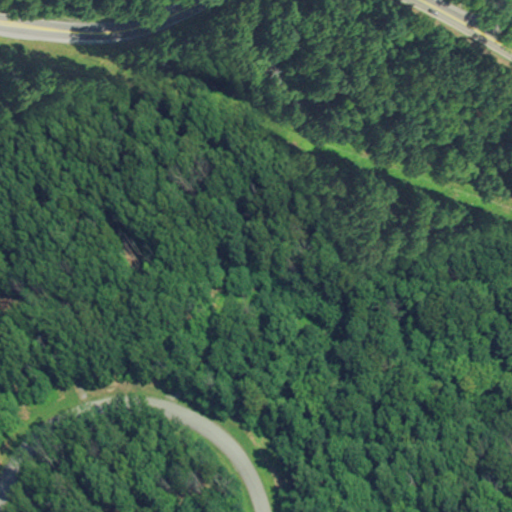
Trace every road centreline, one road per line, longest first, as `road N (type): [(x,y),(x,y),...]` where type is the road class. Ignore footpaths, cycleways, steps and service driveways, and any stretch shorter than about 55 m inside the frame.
road 1 (secondary): [(413,0),(124,25),(0,18)]
road 2 (residential): [(262,511),(256,488),(223,439),(157,406),(84,413),(52,431),(0,496)]
